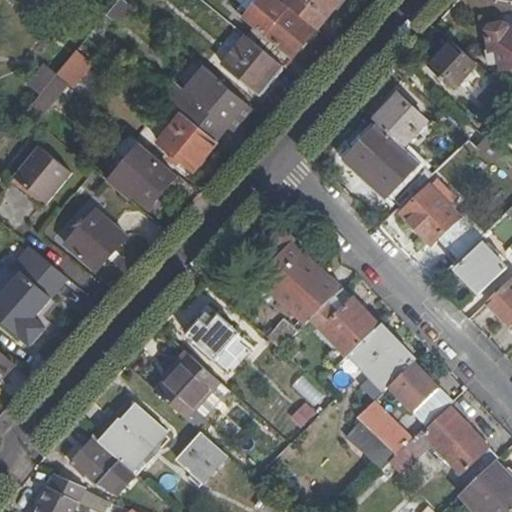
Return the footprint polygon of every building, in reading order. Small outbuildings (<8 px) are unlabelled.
[(124,0),(119,0),(107,15),(112,20),(118,25),(133,8),(124,0)] [(256,44),(283,67),(313,31),(287,9),(289,6),(284,2),(281,0),(260,0),(245,18),(264,35),(256,44)] [(337,0),(286,0),(284,2),(289,6),(315,27),(333,6),(337,0)] [(337,9),(344,0),(337,0),(333,6),(337,9)] [(107,15),(89,36),(94,41),(112,20),(107,15)] [(247,37),(236,28),(221,45),(233,54),(247,37)] [(511,31),(511,32),(511,30),(504,28),(496,30),(489,34),(493,55),(501,53),(505,72),(511,70),(511,31)] [(259,96),(283,67),(256,44),(247,37),(233,54),(222,66),(259,96)] [(427,65),(431,69),(455,43),(451,40),(427,65)] [(455,43),(431,69),(455,91),(480,66),(455,43)] [(59,74),(58,75),(70,85),(82,71),(69,60),(59,74)] [(185,92),(206,68),(198,61),(177,86),(185,92)] [(28,85),(40,95),(58,75),(59,74),(46,63),(28,85)] [(175,84),(163,98),(183,114),(210,137),(222,123),(230,114),(235,118),(246,106),(220,84),(222,82),(206,68),(185,92),(177,86),(175,84)] [(40,95),(26,112),(39,123),(70,85),(58,75),(40,95)] [(400,95),(376,121),(382,127),(352,160),(393,195),(422,162),(406,149),(430,122),(400,95)] [(193,172),(217,142),(216,141),(210,137),(183,114),(158,144),(193,172)] [(227,128),(235,118),(230,114),(222,123),(227,128)] [(222,123),(210,137),(216,141),(227,128),(222,123)] [(141,148),(111,183),(131,200),(134,196),(152,209),(178,178),(141,148)] [(37,150),(11,182),(44,209),(70,178),(37,150)] [(184,183),(178,178),(152,209),(158,214),(184,183)] [(44,209),(11,182),(7,187),(40,214),(44,209)] [(432,188),(404,214),(434,245),(462,218),(432,188)] [(97,211),(67,245),(99,272),(129,238),(97,211)] [(474,227),(484,238),(491,232),(494,229),(483,218),(474,227)] [(283,226),(263,248),(277,262),(262,279),(300,313),(330,280),(294,245),(298,240),(283,226)] [(484,238),(481,241),(488,249),(498,239),(491,232),(484,238)] [(464,237),(425,273),(436,284),(455,266),(474,247),(464,237)] [(481,241),(474,247),(455,266),(481,294),(507,269),(488,249),(481,241)] [(0,298),(0,318),(19,336),(52,298),(22,273),(2,297),(0,298)] [(74,283),(64,274),(57,283),(67,292),(74,283)] [(511,279),(488,302),(511,327),(511,279)] [(73,299),(82,289),(74,283),(67,292),(66,293),(73,299)] [(73,299),(92,315),(101,305),(82,289),(73,299)] [(381,328),(345,290),(313,320),(345,353),(334,364),(339,368),(352,355),(381,328)] [(242,335),(221,316),(216,321),(209,315),(189,336),(217,362),(242,335)] [(284,322),(269,338),(282,350),(299,334),(284,322)] [(352,355),(387,391),(392,387),(416,363),(381,328),(352,355)] [(0,378),(14,363),(0,351),(0,378)] [(193,355),(159,393),(187,419),(196,408),(205,416),(230,389),(193,355)] [(416,363),(392,387),(412,408),(436,385),(416,363)] [(359,418),(398,457),(410,445),(399,433),(394,437),(381,426),(392,415),(385,408),(377,401),(359,418)] [(385,408),(392,415),(396,412),(388,404),(385,408)] [(138,406),(102,445),(121,462),(135,475),(145,465),(140,460),(166,431),(138,406)] [(398,457),(394,461),(404,472),(430,447),(442,459),(445,456),(448,459),(475,434),(452,410),(426,435),(423,433),(410,445),(398,457)] [(348,438),(384,470),(394,461),(398,457),(388,447),(362,424),(348,438)] [(228,456),(204,434),(179,462),(203,483),(228,456)] [(475,434),(448,459),(473,484),(497,462),(500,459),(475,434)] [(119,464),(94,441),(73,464),(88,477),(89,476),(98,484),(122,494),(137,477),(135,475),(121,462),(119,464)] [(497,462),(473,484),(462,496),(477,511),(511,511),(511,478),(507,473),(497,462)] [(56,475),(37,511),(73,511),(86,488),(56,475)]
